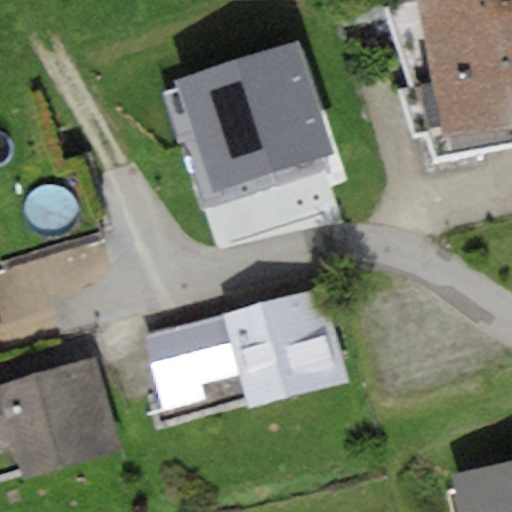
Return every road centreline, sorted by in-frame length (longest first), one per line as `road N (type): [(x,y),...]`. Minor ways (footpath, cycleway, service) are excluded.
road 1 (residential): [(511,320),(419,261),(361,247),(25,320)]
road 2 (track): [(81,511),(397,429),(496,311)]
